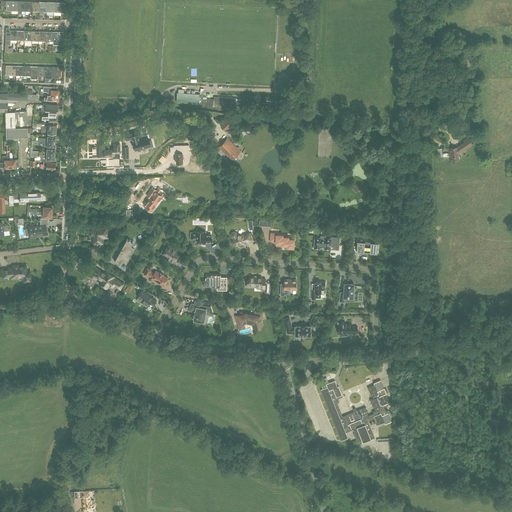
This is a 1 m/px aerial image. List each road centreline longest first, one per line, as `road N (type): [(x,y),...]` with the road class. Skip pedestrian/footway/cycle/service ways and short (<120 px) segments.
road 1 (residential): [(158,337),(198,261),(362,269),(372,274),(377,353)]
road 2 (tertiary): [(323,511),(283,363)]
road 3 (tertiary): [(69,176),(75,24)]
road 4 (unclassified): [(511,345),(377,353)]
road 5 (tertiary): [(283,363),(158,337)]
